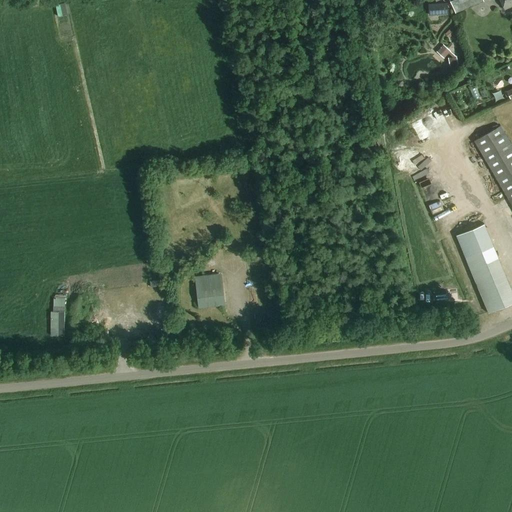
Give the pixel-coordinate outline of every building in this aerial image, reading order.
[(449,0),(456,14),(484,2),(483,0),(449,0)] [(511,0),(502,0),(507,10),(511,7),(511,0)] [(67,1),(57,4),(60,15),(69,13),(67,1)] [(435,4),(428,4),(429,16),(438,15),(449,14),(448,3),(435,4)] [(449,30),(445,34),(449,38),(454,34),(449,30)] [(438,50),(446,57),(451,51),(443,44),(438,50)] [(456,57),(448,58),(449,66),(458,65),(456,57)] [(511,145),(501,125),(474,141),(511,205),(511,145)] [(436,207),(438,213),(451,208),(449,202),(436,207)] [(456,235),(465,258),(488,313),(511,303),(511,291),(493,246),(484,224),(456,235)] [(195,276),(199,308),(226,305),(222,273),(195,276)]
